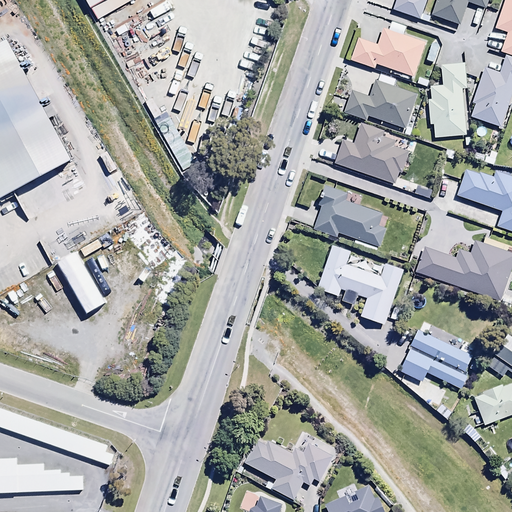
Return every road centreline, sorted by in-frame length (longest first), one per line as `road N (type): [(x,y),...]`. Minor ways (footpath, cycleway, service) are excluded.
road 1 (tertiary): [(344,0),(194,440)]
road 2 (residential): [(0,365),(194,440)]
